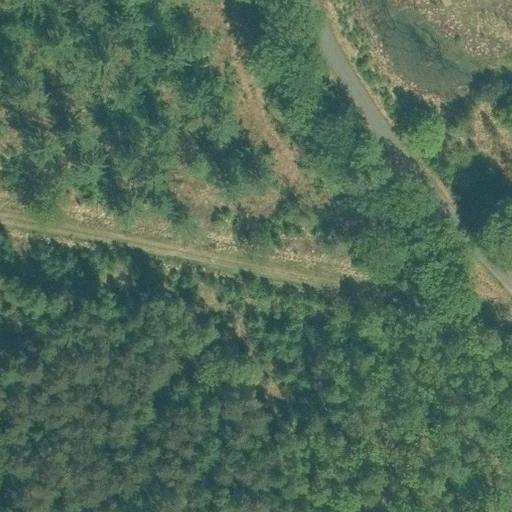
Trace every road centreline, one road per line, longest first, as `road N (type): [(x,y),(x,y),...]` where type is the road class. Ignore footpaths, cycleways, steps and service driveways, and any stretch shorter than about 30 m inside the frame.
road 1 (track): [(0,221),(511,320)]
road 2 (unclassified): [(511,280),(431,200),(380,132),(307,0)]
